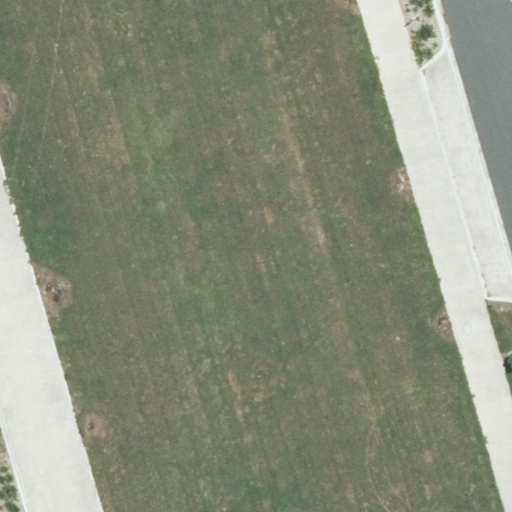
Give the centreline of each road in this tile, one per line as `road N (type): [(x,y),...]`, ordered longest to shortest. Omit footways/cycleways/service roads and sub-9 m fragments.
road 1 (residential): [(61,511),(0,297)]
road 2 (residential): [(475,0),(511,128)]
